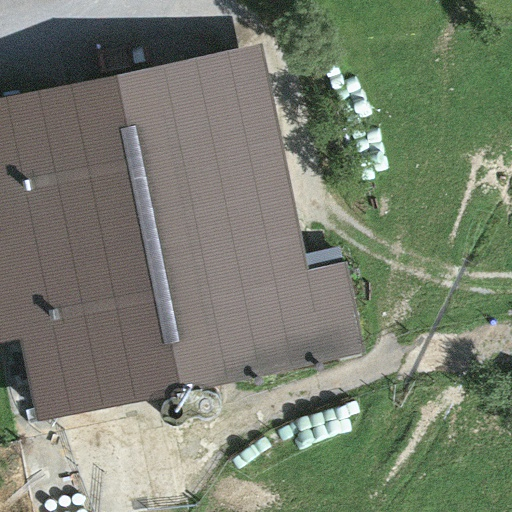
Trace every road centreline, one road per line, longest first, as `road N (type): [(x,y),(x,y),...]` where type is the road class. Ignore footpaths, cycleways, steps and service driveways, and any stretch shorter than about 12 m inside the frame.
road 1 (track): [(511,286),(480,289),(365,245),(324,208),(276,42),(214,18)]
road 2 (track): [(137,511),(156,467),(274,399),(511,347)]
road 3 (track): [(0,52),(214,18)]
road 4 (track): [(370,376),(401,303),(438,273)]
